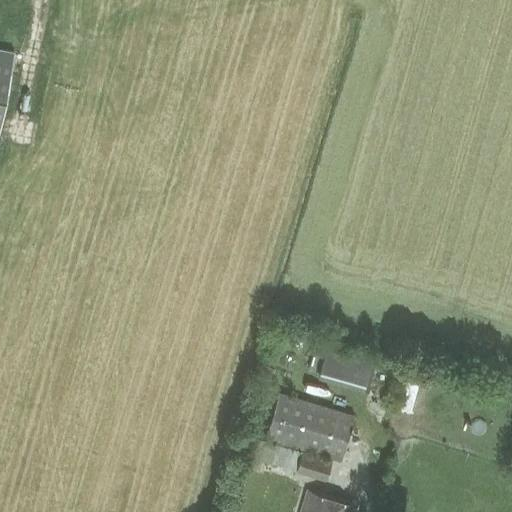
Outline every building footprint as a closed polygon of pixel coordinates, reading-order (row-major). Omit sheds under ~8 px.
[(0,48),(0,123),(14,52),(0,48)] [(320,373),(319,376),(363,388),(364,388),(369,369),(372,359),(326,346),(323,357),(320,373)] [(418,410),(424,372),(411,369),(405,408),(418,410)] [(283,469),(325,480),(331,459),(342,462),(355,415),(279,394),(266,440),(256,437),(250,457),(283,467),(283,469)] [(354,511),(356,506),(310,493),(304,511),(354,511)]
